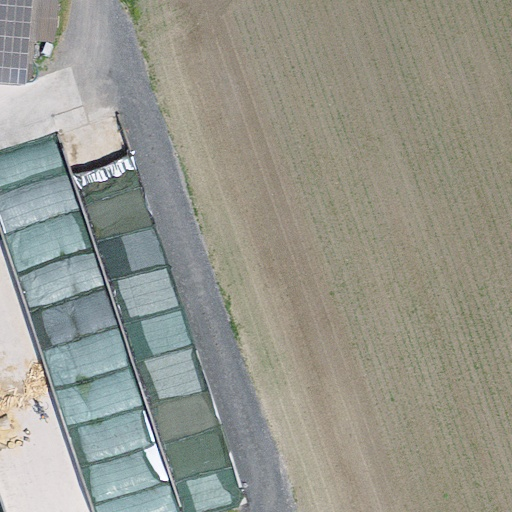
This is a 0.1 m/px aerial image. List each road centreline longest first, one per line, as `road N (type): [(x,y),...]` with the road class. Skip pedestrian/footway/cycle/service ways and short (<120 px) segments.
road 1 (track): [(64,511),(0,329)]
road 2 (track): [(0,124),(89,94),(99,0)]
